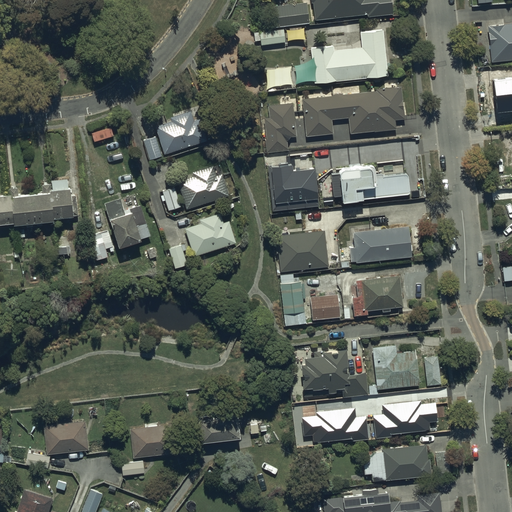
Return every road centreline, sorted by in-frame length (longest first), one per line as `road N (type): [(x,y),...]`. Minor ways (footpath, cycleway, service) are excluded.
road 1 (residential): [(495,511),(484,414),(488,367),(467,294),(439,0)]
road 2 (residential): [(0,116),(89,105),(118,92),(169,49),(202,0)]
